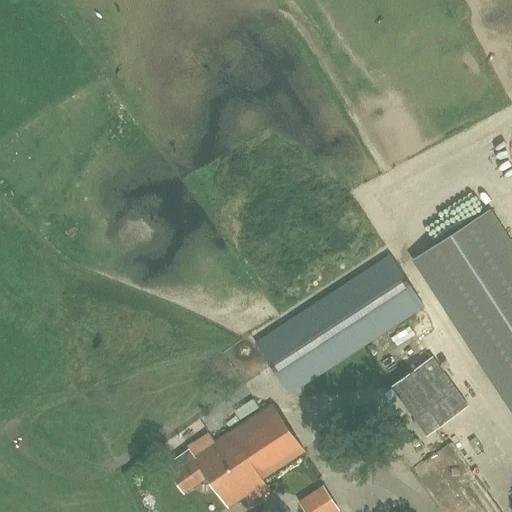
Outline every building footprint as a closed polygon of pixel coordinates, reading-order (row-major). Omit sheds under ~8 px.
[(413,258),(511,409),(511,247),(488,210),(413,258)] [(257,343),(289,393),(422,307),(389,256),(257,343)] [(428,434),(437,428),(468,406),(432,357),(393,385),(428,434)] [(271,404),(195,457),(188,448),(169,462),(175,471),(171,473),(184,493),(207,476),(228,507),(249,493),(253,500),(269,490),(262,480),(304,451),(271,404)] [(335,511),(338,510),(323,487),(300,502),(306,511),(335,511)]
